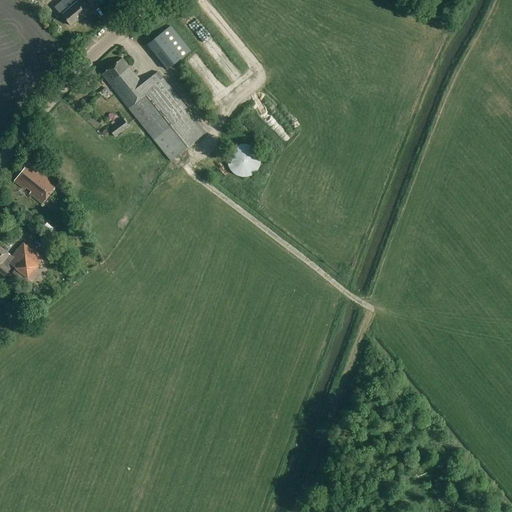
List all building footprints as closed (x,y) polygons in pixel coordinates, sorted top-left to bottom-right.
[(70,25),(89,9),(81,0),(80,0),(71,8),(63,15),(62,15),(62,16),(70,25)] [(147,45),(167,70),(190,51),(170,27),(147,45)] [(139,86),(134,80),(137,78),(122,59),(101,76),(133,116),(170,161),(206,132),(157,72),(142,84),(141,84),(139,86)] [(195,80),(188,86),(196,94),(203,88),(195,80)] [(123,120),(109,130),(115,137),(129,127),(123,120)] [(247,178),(252,176),(256,173),(259,169),(261,164),(261,160),(260,155),(257,150),(253,147),(249,145),(244,145),(239,145),(235,148),(231,151),(229,155),(228,160),(228,165),(230,170),(233,174),(238,176),(242,178),(247,178)] [(28,194),(41,204),(55,187),(28,165),(13,182),(24,190),(25,188),(30,192),(28,194)] [(0,183),(0,186),(26,210),(32,203),(5,179),(0,183)] [(0,273),(4,276),(11,267),(26,280),(42,261),(23,245),(11,258),(0,248),(0,273)]
